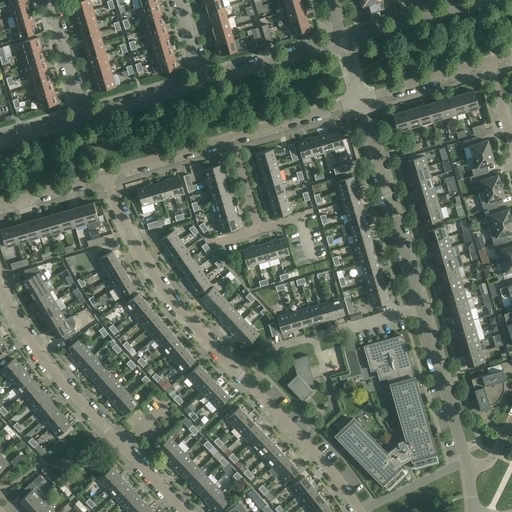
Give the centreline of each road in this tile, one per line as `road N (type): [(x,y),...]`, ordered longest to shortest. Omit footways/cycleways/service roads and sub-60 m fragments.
road 1 (residential): [(184,511),(46,363),(0,285)]
road 2 (residential): [(231,364),(128,233),(108,175)]
road 3 (residential): [(418,308),(359,102)]
road 4 (residential): [(360,511),(231,364)]
road 5 (residential): [(231,364),(418,308)]
road 6 (residential): [(468,471),(418,308)]
road 7 (residential): [(311,216),(260,228),(230,138)]
road 8 (residential): [(342,42),(481,2)]
road 9 (residential): [(207,82),(342,42)]
road 10 (residential): [(359,102),(488,62)]
road 11 (residential): [(230,138),(359,102)]
road 12 (residential): [(108,175),(230,138)]
road 13 (residential): [(85,118),(207,82)]
road 14 (residential): [(85,118),(50,0)]
